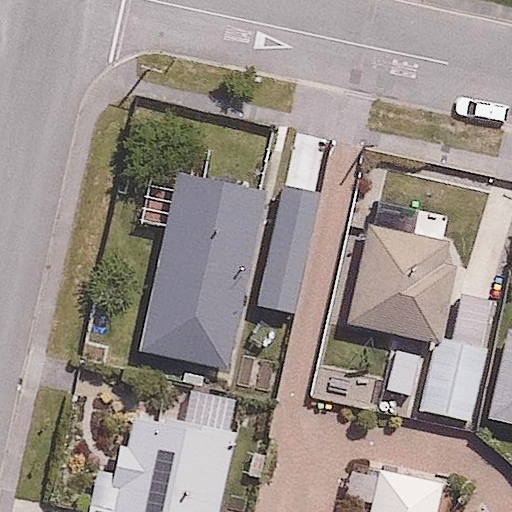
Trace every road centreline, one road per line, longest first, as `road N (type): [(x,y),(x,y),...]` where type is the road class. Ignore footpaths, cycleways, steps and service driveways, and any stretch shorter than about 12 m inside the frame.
road 1 (residential): [(511,76),(153,0)]
road 2 (residential): [(58,0),(0,262)]
